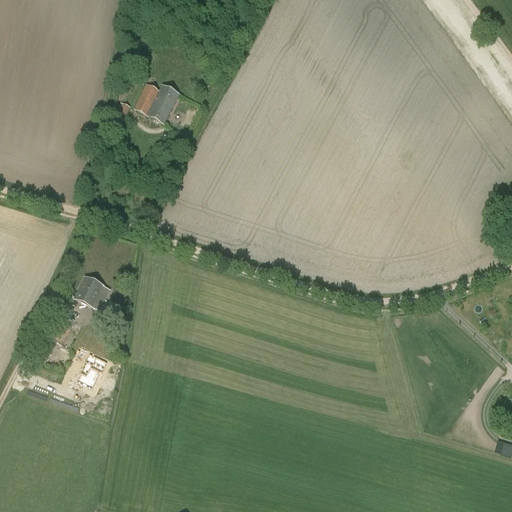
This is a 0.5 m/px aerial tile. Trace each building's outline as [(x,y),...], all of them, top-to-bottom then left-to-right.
[(134,59),(124,58),(123,70),(133,71),(134,59)] [(159,94),(147,88),(134,112),(162,126),(178,97),(162,89),(159,94)] [(117,98),(125,101),(128,93),(121,90),(117,98)] [(120,104),(116,113),(126,118),(130,109),(129,108),(131,106),(124,102),(123,105),(120,104)] [(84,279),(74,301),(97,312),(100,305),(102,306),(106,299),(100,296),(103,289),(84,279)] [(47,341),(61,348),(74,322),(59,315),(47,341)] [(47,353),(38,349),(33,362),(39,365),(41,362),(42,363),(47,353)] [(89,356),(81,371),(82,371),(76,385),(91,393),(100,375),(101,376),(107,365),(89,356)]
